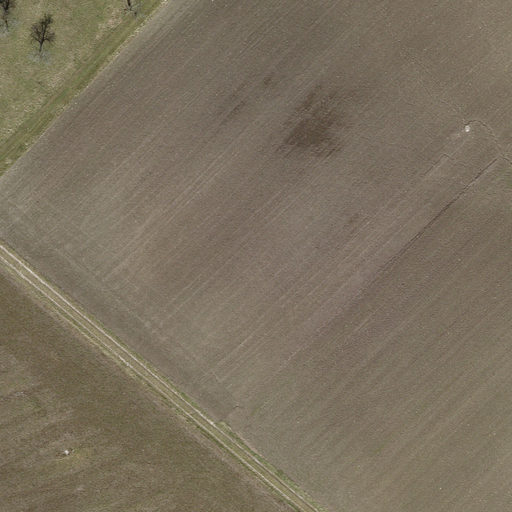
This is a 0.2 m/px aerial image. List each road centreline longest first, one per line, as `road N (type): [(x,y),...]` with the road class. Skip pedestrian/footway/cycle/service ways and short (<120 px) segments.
road 1 (track): [(311,511),(0,255)]
road 2 (track): [(128,0),(0,134)]
